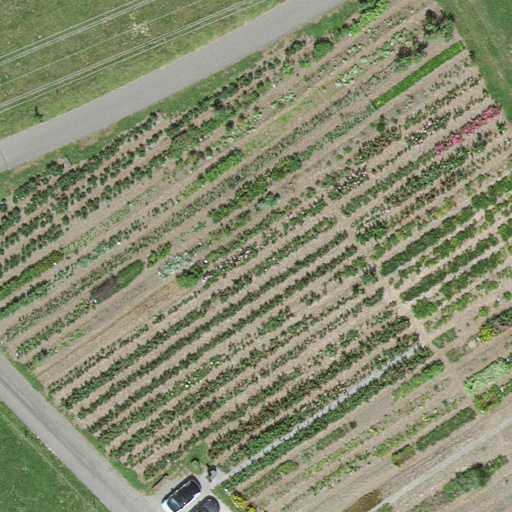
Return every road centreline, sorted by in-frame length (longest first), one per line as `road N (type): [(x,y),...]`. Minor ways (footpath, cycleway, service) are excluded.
road 1 (track): [(314,0),(0,157)]
road 2 (residential): [(0,378),(129,511)]
